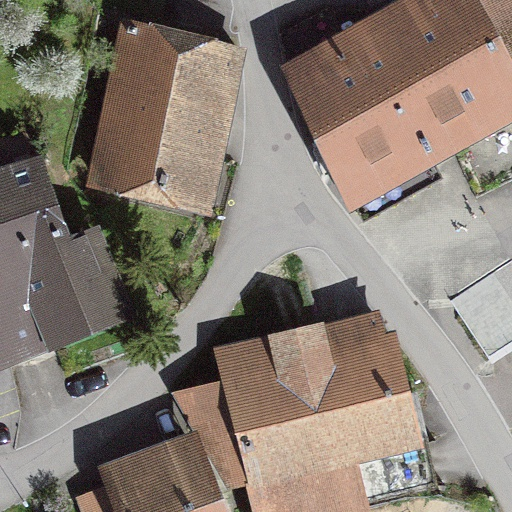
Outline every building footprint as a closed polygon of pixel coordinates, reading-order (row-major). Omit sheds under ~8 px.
[(288,72),(348,204),(511,111),(511,0),(401,0),(407,10),(344,42),(327,9),(280,34),(288,72)] [(127,22),(94,179),(208,206),(237,49),(127,22)] [(43,163),(0,177),(0,362),(125,312),(93,231),(66,241),(43,163)] [(511,344),(511,259),(450,301),(488,360),(511,344)] [(247,483),(254,511),(324,511),(427,486),(406,389),(382,346),(376,319),(217,352),(224,384),(176,394),(229,488),(247,483)] [(219,511),(196,451),(80,494),(87,511),(219,511)]
